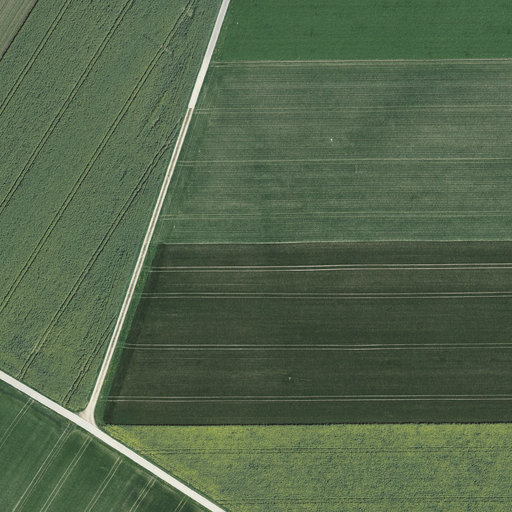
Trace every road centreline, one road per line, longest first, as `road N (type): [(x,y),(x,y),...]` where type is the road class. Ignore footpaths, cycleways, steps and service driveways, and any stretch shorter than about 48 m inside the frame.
road 1 (track): [(81,424),(225,0)]
road 2 (track): [(217,511),(0,376)]
